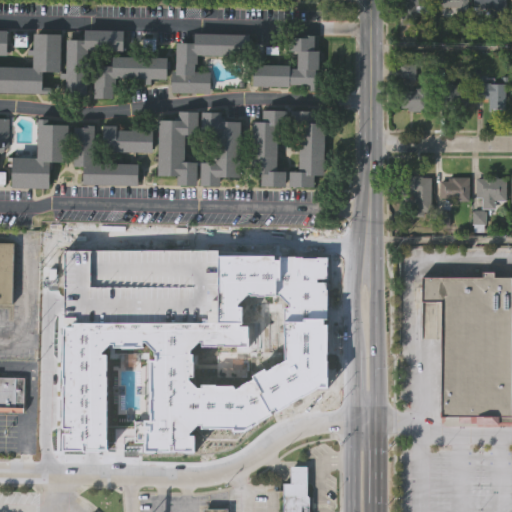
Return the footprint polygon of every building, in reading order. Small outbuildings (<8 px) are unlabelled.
[(265,0),(273,1),(273,0),(241,0),(239,13),(256,16),(258,0),(265,0)] [(323,31),(326,5),(317,4),(317,0),(296,0),(293,27),(323,31)] [(429,0),(429,4),(430,4),(430,11),(417,11),(417,24),(402,24),(402,11),(400,11),(400,0),(429,0)] [(466,0),(466,12),(456,12),(456,7),(434,7),(434,0),(466,0)] [(507,0),(507,10),(497,10),(497,7),(482,7),(482,3),(476,3),(476,0),(507,0)] [(288,17),(269,17),(269,29),(288,29),(288,17)] [(400,26),(401,55),(423,54),(422,25),(400,26)] [(466,25),(436,26),(436,51),(466,50),(466,25)] [(471,26),(471,49),(503,49),(504,27),(471,26)] [(9,34),(9,53),(0,53),(0,27),(9,27),(9,34)] [(125,39),(125,50),(90,49),(89,93),(67,93),(68,78),(63,77),(63,71),(66,71),(67,38),(84,38),(85,27),(126,28),(125,39)] [(62,31),(61,68),(42,67),(41,82),(52,83),(51,91),(0,88),(0,62),(32,64),(32,53),(28,53),(29,46),(32,46),(33,30),(62,31)] [(252,33),(252,54),(201,52),(201,61),(197,61),(197,69),(216,69),(215,92),(175,91),(175,69),(177,69),(178,41),(196,42),(196,31),(252,33)] [(320,50),(319,91),(311,91),(311,84),(291,84),(290,86),(253,85),(254,64),(291,65),(291,67),(298,67),(299,52),(288,52),(289,33),(315,34),(315,50),(320,50)] [(168,77),(153,78),(153,83),(145,83),(145,78),(114,78),(114,97),(93,97),(93,65),(108,65),(108,55),(168,55),(168,77)] [(121,71),(82,71),(83,80),(64,81),(64,114),(58,114),(58,120),(63,120),(64,137),(85,136),(84,91),(121,91),(121,71)] [(247,75),(192,74),(192,84),(174,83),(174,116),(169,116),(169,134),(208,134),(208,113),(194,113),(195,97),(247,98),(247,75)] [(251,127),(307,127),(307,132),(316,132),(316,91),(312,91),(312,78),(287,78),(287,92),(295,92),(295,106),(251,106),(251,127)] [(467,84),(466,105),(464,105),(464,111),(454,111),(454,104),(436,103),(436,83),(467,84)] [(503,84),(503,110),(486,110),(487,98),(473,98),(473,84),(503,84)] [(422,90),(422,112),(407,112),(407,110),(398,110),(398,90),(422,90)] [(165,98),(111,97),(110,107),(92,107),(92,140),(112,140),(113,121),(149,121),(149,120),(165,120),(165,98)] [(397,120),(414,121),(414,104),(398,104),(397,120)] [(280,126),(279,170),(288,170),(287,186),(261,186),(261,175),(252,175),(253,120),(262,120),(263,108),(289,108),(289,126),(280,126)] [(326,122),(325,174),(314,174),(314,186),(288,186),(288,170),(298,170),(299,124),(290,124),(291,108),(315,109),(315,122),(326,122)] [(200,110),(199,134),(186,133),(186,160),(198,160),(197,184),(178,184),(178,175),(159,174),(160,118),(179,118),(179,109),(200,110)] [(242,120),(240,177),(221,176),(221,185),(200,184),(201,161),(213,162),(214,134),(200,133),(201,110),(221,111),(221,119),(242,120)] [(9,146),(9,149),(0,148),(0,116),(9,117),(9,146)] [(55,119),(55,122),(70,122),(70,161),(55,160),(55,167),(51,167),(50,187),(13,187),(13,155),(38,156),(39,117),(55,118),(55,119)] [(141,122),(141,128),(155,128),(155,151),(104,150),(104,123),(118,123),(118,128),(133,128),(134,122),(141,122)] [(95,123),(95,161),(139,162),(139,183),(84,182),(84,165),(74,165),(75,125),(95,123)] [(441,145),(466,144),(466,125),(441,126),(441,145)] [(504,151),(503,125),(476,125),(476,139),(486,139),(487,151),(504,151)] [(423,129),(398,129),(397,151),(422,151),(423,129)] [(250,163),(251,214),(259,214),(259,227),(284,227),(284,212),(274,212),(274,167),(284,167),(284,151),(261,151),(261,163),(250,163)] [(321,216),(322,152),(287,151),(286,168),(297,168),(296,213),(287,212),(287,228),(312,228),(312,216),(321,216)] [(156,216),(175,217),(175,226),(195,226),(195,203),(183,202),(183,175),(196,175),(196,153),(176,152),(176,161),(156,161),(156,216)] [(198,226),(218,226),(218,218),(238,218),(238,162),(219,162),(219,153),(200,153),(199,177),(213,177),(213,203),(198,203),(198,226)] [(0,191),(7,192),(8,159),(0,159),(0,191)] [(10,228),(48,230),(49,203),(64,203),(65,166),(46,165),(46,160),(36,160),(35,199),(11,198),(10,228)] [(136,204),(92,203),(93,167),(72,167),(71,207),(82,208),(81,225),(136,227),(136,204)] [(151,193),(151,171),(115,171),(115,167),(102,167),(102,192),(151,193)] [(504,178),(503,198),(494,197),(493,210),(479,209),(480,198),(473,198),(474,178),(480,179),(480,175),(495,176),(495,178),(504,178)] [(420,176),(420,178),(429,178),(429,217),(411,218),(410,193),(399,193),(398,176),(420,176)] [(467,177),(467,201),(454,201),(454,198),(437,198),(437,181),(446,181),(446,177),(467,177)] [(428,217),(409,218),(410,257),(429,256),(428,217)] [(479,250),(493,250),(493,242),(504,242),(504,219),(474,218),(473,239),(480,239),(479,250)] [(467,220),(438,219),(437,240),(466,241),(467,220)] [(11,303),(0,303),(0,242),(13,243),(11,303)] [(470,265),(484,265),(483,251),(470,251),(470,265)] [(489,274),(489,280),(511,280),(511,419),(492,419),(492,422),(470,422),(470,421),(455,421),(455,414),(435,414),(435,300),(416,300),(416,279),(477,279),(477,274),(489,274)] [(0,345),(10,346),(12,284),(0,283),(0,345)] [(0,377),(25,377),(24,412),(0,411),(0,377)] [(0,452),(22,453),(23,419),(0,418),(0,452)]
